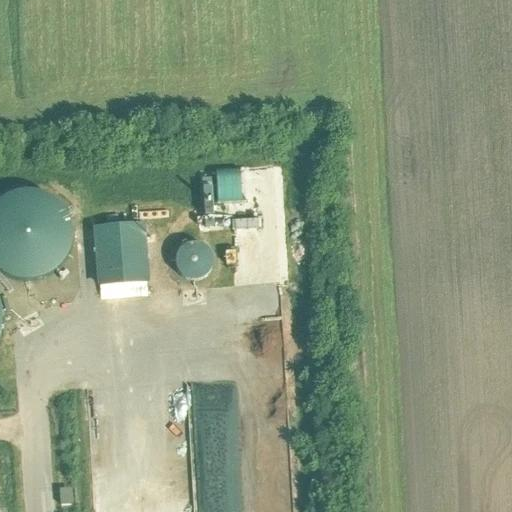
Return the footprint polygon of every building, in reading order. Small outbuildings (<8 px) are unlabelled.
[(245,169),(222,169),(222,200),(245,200),(245,169)] [(202,216),(222,215),(220,170),(200,171),(202,216)] [(0,270),(1,271),(15,276),(31,276),(46,271),(59,261),(67,247),(70,231),(68,216),(60,201),(48,191),(33,185),(17,184),(3,189),(0,190),(0,270)] [(147,278),(142,217),(89,221),(94,282),(147,278)] [(171,253),(171,260),(174,266),(178,271),(184,274),(191,275),(197,274),(203,271),(207,267),(209,261),(210,255),(209,249),(206,244),(201,240),(196,237),(189,237),(183,238),(178,241),(174,247),(171,253)]
